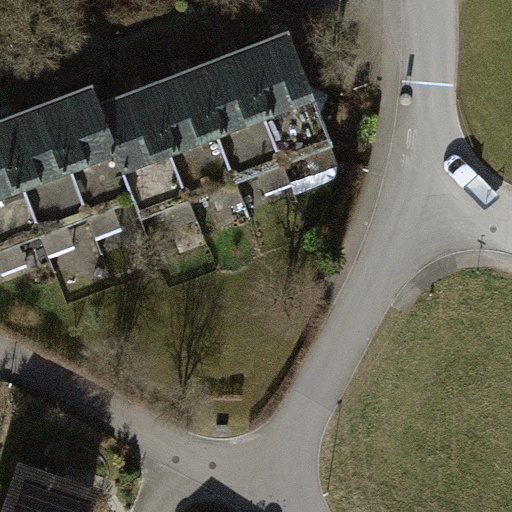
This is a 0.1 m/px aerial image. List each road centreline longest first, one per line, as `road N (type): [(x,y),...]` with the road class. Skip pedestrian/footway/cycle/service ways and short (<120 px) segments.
road 1 (residential): [(283,511),(268,499),(417,183)]
road 2 (residential): [(417,183),(428,0)]
